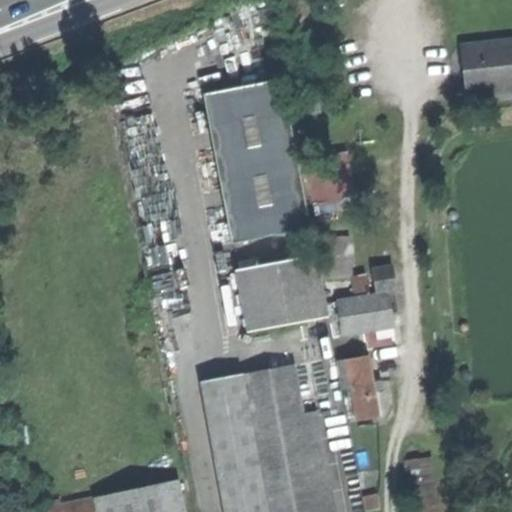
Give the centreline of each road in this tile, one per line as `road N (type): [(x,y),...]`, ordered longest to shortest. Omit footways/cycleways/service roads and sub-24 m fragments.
road 1 (track): [(411,0),(413,392),(392,457),(390,511)]
road 2 (trunk): [(0,43),(121,0)]
